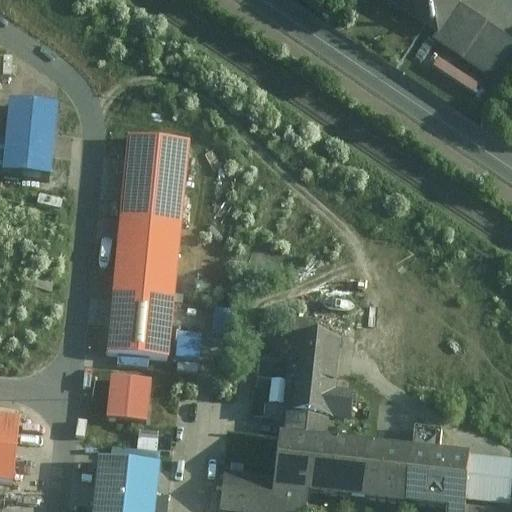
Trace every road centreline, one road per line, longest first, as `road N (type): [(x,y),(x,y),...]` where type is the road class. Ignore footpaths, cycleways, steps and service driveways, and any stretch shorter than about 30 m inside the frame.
road 1 (unclassified): [(66,398),(86,116),(53,70),(0,34)]
road 2 (tertiary): [(511,169),(263,0)]
